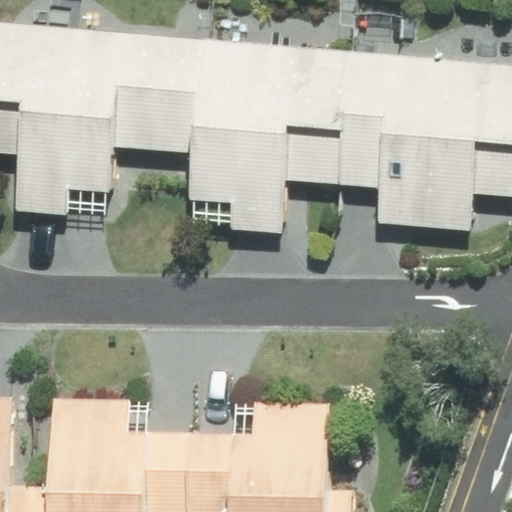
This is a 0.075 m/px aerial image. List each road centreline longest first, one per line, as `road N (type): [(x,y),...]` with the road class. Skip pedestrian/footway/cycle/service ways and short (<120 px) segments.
road 1 (residential): [(0,240),(511,271)]
road 2 (residential): [(442,511),(511,318)]
